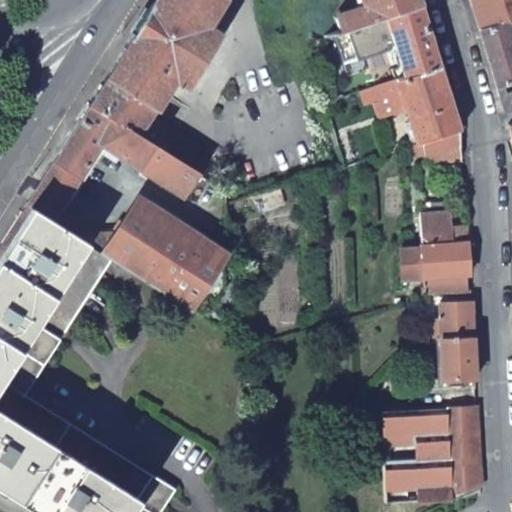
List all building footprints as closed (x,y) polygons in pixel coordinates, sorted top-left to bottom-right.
[(157,0),(110,77),(153,104),(162,109),(181,79),(193,87),(229,33),(216,24),(231,0),(157,0)] [(422,0),(366,0),(368,6),(372,21),(425,8),(422,0)] [(471,0),(481,31),(504,23),(499,9),(491,11),(487,0),(471,0)] [(499,9),(504,23),(511,19),(511,0),(487,0),(491,11),(499,9)] [(338,14),(341,28),(364,22),(372,21),(368,6),(338,14)] [(409,77),(443,66),(425,8),(372,21),(364,22),(367,34),(394,28),(409,77)] [(481,31),(501,92),(511,87),(511,32),(511,29),(511,28),(511,19),(504,23),(481,31)] [(407,97),(423,143),(431,140),(463,130),(443,66),(409,77),(378,87),(384,105),(407,97)] [(110,77),(92,104),(136,131),(153,104),(110,77)] [(92,104),(29,205),(38,211),(55,223),(70,201),(105,146),(187,198),(203,172),(184,161),(136,131),(92,104)] [(432,159),(464,156),(463,130),(431,140),(432,159)] [(184,161),(203,172),(211,161),(191,148),(184,161)] [(108,259),(188,313),(224,260),(137,204),(102,256),(108,259)] [(108,259),(102,256),(71,234),(55,223),(38,211),(15,248),(0,272),(0,481),(28,499),(48,511),(160,511),(175,489),(125,458),(58,415),(30,398),(25,395),(36,378),(108,259)] [(423,216),(424,246),(425,275),(429,275),(471,273),(469,242),(450,243),(448,226),(448,214),(423,216)] [(469,242),(468,224),(448,226),(450,243),(469,242)] [(424,246),(403,247),(404,276),(425,275),(424,246)] [(429,275),(431,292),(472,290),(471,273),(429,275)] [(421,300),(406,305),(405,305),(405,323),(421,323),(421,300)] [(476,379),(472,300),(442,301),(446,380),(476,379)] [(478,406),(381,410),(383,503),(452,502),(482,489),(478,406)]
